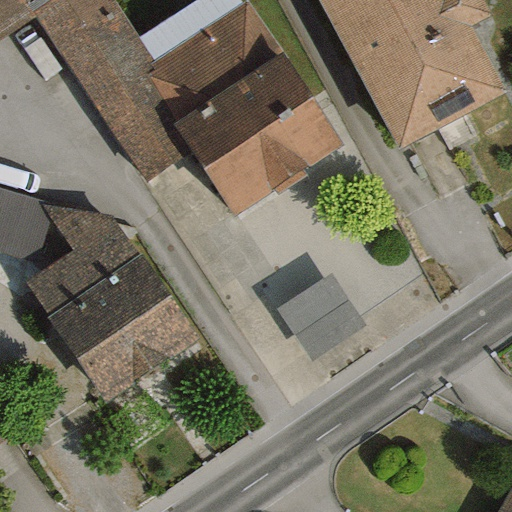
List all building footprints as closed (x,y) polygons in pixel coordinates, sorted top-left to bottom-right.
[(26,6),(34,0),(0,0),(0,40),(34,18),(31,12),(26,6)] [(31,12),(34,18),(144,182),(189,152),(171,125),(176,121),(146,76),(153,71),(149,65),(153,62),(137,39),(111,0),(34,0),(26,6),(31,12)] [(153,62),(240,4),(237,0),(195,0),(137,39),(153,62)] [(233,218),(343,145),(246,0),(240,4),(153,62),(149,65),(153,71),(146,76),(176,121),(171,125),(189,152),(233,218)] [(317,0),(398,150),(505,93),(470,26),(490,16),(481,0),(317,0)] [(40,201),(0,189),(0,253),(35,263),(48,219),(38,205),(40,201)] [(45,319),(103,404),(195,339),(139,253),(137,256),(110,218),(38,205),(48,219),(70,250),(24,282),(47,317),(45,319)] [(330,277),(278,310),(311,361),(362,328),(330,277)] [(511,511),(511,482),(495,511),(511,511)]
